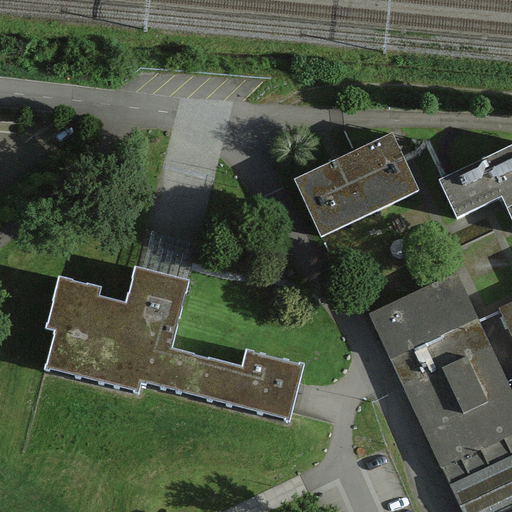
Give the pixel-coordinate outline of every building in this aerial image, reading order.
[(429,194),(402,137),(306,181),(333,239),(429,194)] [(511,223),(511,143),(434,181),(453,220),(499,198),(511,223)] [(285,425),(290,426),(301,385),(305,369),(300,368),(300,370),(254,358),(254,356),(247,354),(243,371),(172,353),(190,285),(161,278),(135,271),(126,307),(100,300),(102,292),(58,281),(46,332),(55,334),(45,373),(139,397),(142,389),(147,390),(147,388),(285,423),(285,425)] [(462,511),(511,511),(511,377),(481,315),(459,271),(434,283),(366,317),(462,511)] [(511,299),(481,315),(511,377),(511,299)]
